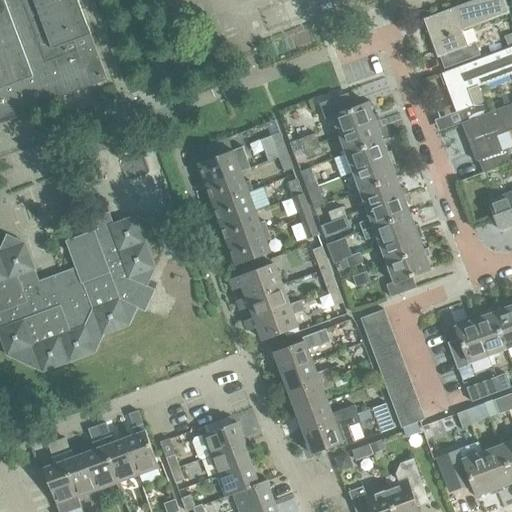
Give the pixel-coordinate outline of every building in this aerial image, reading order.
[(0,0),(0,119),(108,79),(91,34),(91,33),(78,0),(0,0)] [(462,30),(477,25),(509,13),(504,0),(473,0),(424,19),(438,58),(441,57),(445,69),(480,56),(475,42),(468,45),(462,30)] [(461,110),(465,122),(492,111),(488,99),(483,100),(478,86),(511,73),(511,47),(442,74),(443,77),(446,76),(459,111),(461,110)] [(341,134),(381,119),(378,113),(374,114),(369,102),(354,107),(349,92),(320,102),(326,118),(334,115),(341,134)] [(506,149),(502,150),(496,136),(511,129),(511,103),(492,111),(465,122),(460,123),(461,126),(464,126),(477,161),(479,161),(483,172),(511,162),(506,149)] [(348,152),(383,139),(379,127),(383,126),(381,119),(341,134),(348,152)] [(305,147),(319,142),(316,133),(302,138),(305,147)] [(281,135),(271,139),(278,157),(288,153),(284,144),(281,135)] [(355,171),(394,156),(392,149),(388,151),(383,139),(348,152),(355,171)] [(319,142),(305,147),(309,157),(323,153),(319,142)] [(198,163),(206,183),(241,170),(241,171),(250,168),(242,146),(198,163)] [(288,153),(278,157),(283,172),(293,168),(294,168),(288,153)] [(362,189),(397,176),(393,164),(397,162),(394,156),(355,171),(362,189)] [(300,170),(306,187),(307,189),(318,185),(311,166),(300,170)] [(213,204),(253,189),(250,181),(245,182),(241,171),(241,170),(206,183),(213,204)] [(368,207),(408,193),(405,186),(401,188),(397,176),(362,189),(368,207)] [(294,198),(303,194),(298,179),(288,182),(294,198)] [(314,208),(325,204),(318,185),(307,189),(314,208)] [(221,224),(256,211),(252,200),(256,198),(253,189),(213,204),(221,224)] [(501,229),(511,225),(511,192),(490,201),(501,229)] [(375,226),(411,213),(406,200),(410,199),(408,193),(368,207),(373,219),(375,226)] [(294,198),(301,218),(311,215),(303,194),(294,198)] [(332,221),(346,215),(343,206),(329,212),(332,221)] [(146,312),(156,288),(148,284),(156,267),(146,241),(155,223),(136,215),(114,223),(110,211),(90,218),(94,230),(66,240),(75,266),(39,279),(26,242),(7,234),(0,248),(0,336),(7,355),(44,372),(96,352),(104,334),(130,325),(137,308),(146,312)] [(229,244),(268,230),(265,221),(260,222),(256,211),(221,224),(229,244)] [(382,244),(421,229),(419,223),(415,225),(411,213),(375,226),(378,235),(382,244)] [(311,215),(301,218),(309,238),(318,235),(311,215)] [(346,215),(332,221),(336,231),(350,226),(346,215)] [(360,224),(363,231),(375,226),(373,219),(360,224)] [(366,240),(378,235),(375,226),(363,231),(366,240)] [(382,244),(388,262),(424,249),(420,237),(423,236),(421,229),(382,244)] [(268,230),(229,244),(236,265),(271,252),(267,240),(271,239),(268,230)] [(345,237),(328,244),(335,264),(346,260),(346,257),(352,255),(345,237)] [(313,249),(321,270),(330,267),(323,246),(313,249)] [(387,284),(392,297),(418,287),(413,275),(431,268),(426,256),(430,255),(428,247),(424,249),(388,262),(395,281),(387,284)] [(360,252),(346,257),(350,268),(364,263),(360,252)] [(242,285),(247,297),(283,284),(275,263),(230,280),(233,288),(242,285)] [(327,286),(336,282),(330,267),(321,270),(327,286)] [(357,287),(371,282),(367,271),(353,276),(357,287)] [(250,305),(255,318),(291,305),(283,284),(247,297),(238,301),(241,309),(250,305)] [(334,306),(344,302),(338,287),(329,291),(334,306)] [(508,348),(511,346),(511,302),(511,301),(505,304),(506,308),(494,312),(508,348)] [(298,326),(294,314),(303,311),(300,302),(291,305),(255,318),(245,321),(248,329),(257,326),(262,339),(298,326)] [(365,329),(390,320),(385,309),(361,318),(365,329)] [(489,355),(508,348),(494,312),(482,317),(481,313),(475,315),(489,355)] [(461,338),(447,343),(456,367),(470,362),(489,355),(475,315),(468,317),(469,321),(457,326),(461,337),(461,338)] [(369,340),(394,331),(390,320),(365,329),(369,340)] [(303,340),(273,352),(275,357),(277,356),(283,372),(313,361),(309,349),(319,345),(330,341),(325,329),(302,337),(303,340)] [(373,351),(398,342),(394,331),(369,340),(373,351)] [(377,362),(402,353),(398,342),(373,351),(377,362)] [(381,373),(406,364),(402,353),(377,362),(381,373)] [(313,361),(283,372),(289,388),(287,389),(289,393),(331,378),(342,374),(339,365),(317,373),(313,361)] [(385,383),(410,375),(406,364),(381,373),(385,383)] [(497,376),(502,390),(511,387),(507,373),(497,376)] [(389,395),(414,386),(410,375),(385,383),(389,395)] [(473,401),(502,390),(497,376),(468,387),(473,401)] [(297,413),(328,402),(323,390),(334,386),(331,378),(289,393),(290,397),(291,397),(297,413)] [(393,406),(418,397),(414,386),(389,395),(393,406)] [(499,413),(509,410),(504,396),(494,399),(499,413)] [(418,397),(393,406),(397,416),(422,407),(418,397)] [(304,434),(358,414),(355,405),(332,413),(328,402),(297,413),(303,429),(302,429),(304,434)] [(477,406),(467,409),(473,423),(482,420),(482,419),(477,406)] [(422,407),(397,416),(401,427),(426,418),(422,407)] [(463,427),(473,423),(467,409),(458,413),(463,427)] [(139,473),(159,465),(139,410),(130,414),(137,434),(126,438),(139,473)] [(358,414),(304,434),(305,437),(306,437),(313,454),(342,443),(343,446),(344,446),(356,442),(356,441),(350,426),(372,418),(369,410),(358,414)] [(195,437),(193,441),(199,457),(203,458),(211,455),(245,443),(237,421),(234,422),(231,416),(213,423),(205,426),(207,433),(195,437)] [(446,446),(458,442),(449,416),(437,421),(446,446)] [(139,473),(126,438),(114,442),(106,422),(98,425),(119,480),(139,473)] [(99,488),(119,480),(98,425),(88,429),(96,449),(86,453),(99,488)] [(99,488),(86,453),(74,457),(66,437),(58,440),(79,495),(99,488)] [(78,495),(79,495),(58,440),(48,443),(56,464),(44,468),(60,511),(67,511),(82,506),(78,495)] [(511,440),(501,445),(511,473),(511,440)] [(245,443),(211,455),(219,475),(253,463),(245,443)] [(497,492),(504,489),(502,485),(511,481),(511,473),(501,445),(483,452),(497,492)] [(491,494),(497,492),(483,452),(464,459),(477,494),(489,490),(491,494)] [(171,469),(180,466),(175,453),(166,456),(171,469)] [(387,488),(396,511),(419,511),(418,507),(429,503),(416,467),(412,458),(400,463),(395,473),(397,478),(399,484),(387,488)] [(260,483),(260,482),(253,463),(219,475),(226,496),(234,493),(260,483)] [(180,466),(171,469),(176,482),(185,479),(180,466)] [(234,493),(241,511),(275,499),(268,479),(260,482),(260,483),(234,493)] [(396,511),(387,488),(368,495),(365,486),(350,491),(357,511),(396,511)] [(194,506),(195,506),(191,494),(182,497),(187,511),(194,508),(194,506)] [(279,511),(275,499),(241,511),(279,511)] [(194,506),(194,508),(195,511),(205,511),(203,503),(195,506),(194,506)]
